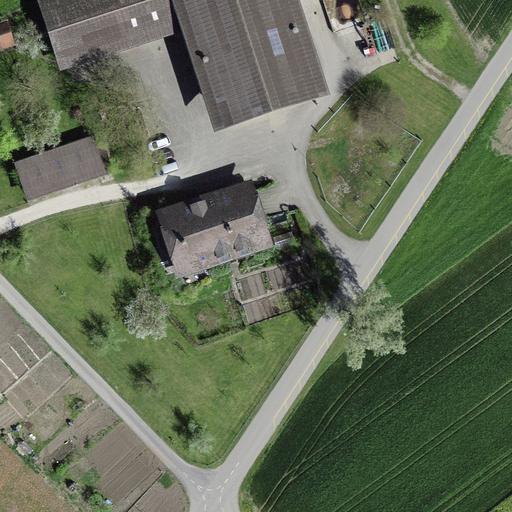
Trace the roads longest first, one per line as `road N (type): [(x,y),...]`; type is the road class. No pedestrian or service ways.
road 1 (tertiary): [(511,51),(212,503)]
road 2 (unclassified): [(0,278),(212,503)]
